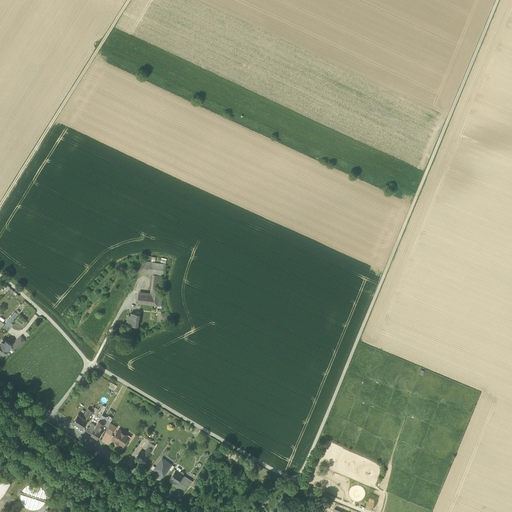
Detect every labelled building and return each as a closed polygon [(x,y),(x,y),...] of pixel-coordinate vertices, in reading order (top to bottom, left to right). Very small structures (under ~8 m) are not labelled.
[(162,276),(165,276),(166,264),(140,261),(139,273),(154,275),(162,276)] [(160,288),(162,276),(154,275),(153,287),(160,288)] [(159,295),(159,293),(152,292),(152,295),(139,293),(137,303),(158,306),(159,295)] [(126,325),(138,326),(139,315),(140,315),(140,314),(131,313),(131,318),(128,317),(126,325)] [(13,324),(11,322),(8,320),(5,323),(2,326),(8,331),(13,324)] [(0,342),(0,353),(3,355),(9,347),(11,344),(3,338),(0,342)] [(73,422),(83,428),(93,411),(88,408),(82,416),(78,414),(73,422)] [(98,420),(103,423),(106,419),(107,417),(102,415),(100,417),(100,418),(98,420)] [(91,433),(97,437),(101,432),(99,430),(103,424),(103,423),(98,420),(96,425),(91,433)] [(85,430),(91,434),(91,433),(96,425),(93,423),(92,423),(89,428),(88,426),(85,430)] [(106,431),(111,434),(116,427),(110,423),(108,427),(106,431)] [(119,443),(123,446),(125,442),(127,443),(129,440),(127,439),(128,438),(126,437),(127,435),(122,432),(123,431),(119,428),(112,438),(116,441),(115,441),(118,443),(119,443)] [(135,458),(144,463),(149,456),(148,456),(153,449),(149,446),(149,447),(144,453),(140,450),(135,458)] [(155,467),(154,469),(163,476),(169,468),(172,464),(162,457),(155,467)] [(173,480),(178,483),(179,481),(180,482),(184,475),(183,474),(184,473),(183,472),(182,471),(180,471),(180,472),(176,469),(170,478),(169,479),(172,481),(173,480)] [(184,475),(180,482),(184,484),(188,478),(184,475)] [(0,478),(0,499),(10,484),(0,478)] [(184,484),(188,487),(193,481),(188,478),(184,484)] [(40,487),(35,485),(31,485),(27,486),(24,489),(21,493),(20,498),(22,503),(25,507),(29,509),(35,509),(39,508),(43,505),(45,500),(45,495),(43,490),(40,487)]
